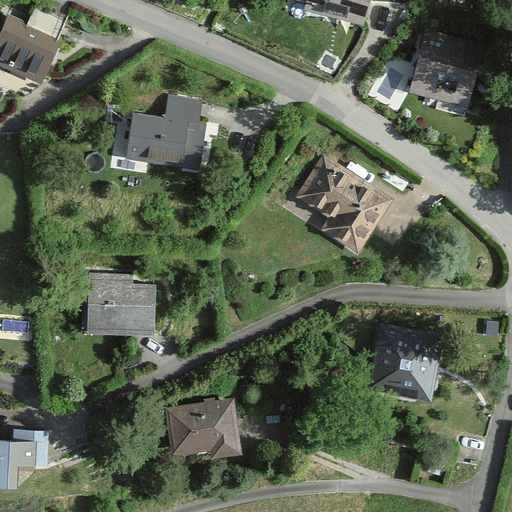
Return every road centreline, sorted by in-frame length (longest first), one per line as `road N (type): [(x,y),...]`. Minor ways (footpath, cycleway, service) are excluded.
road 1 (residential): [(511,230),(338,104),(110,0)]
road 2 (residential): [(511,363),(479,511)]
